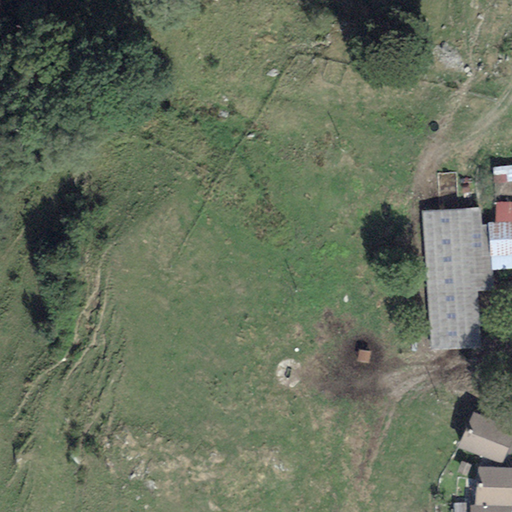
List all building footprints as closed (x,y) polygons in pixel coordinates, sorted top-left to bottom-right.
[(511,184),(511,168),(500,169),(501,185),(511,184)] [(478,206),(419,209),(427,351),(477,348),(473,291),(491,290),(489,270),(511,268),(511,201),(493,203),(494,222),(479,223),(478,206)] [(511,439),(511,428),(472,412),(458,444),(502,463),(511,439)] [(511,467),(476,465),(474,503),(510,505),(511,505),(511,467)] [(474,503),(469,503),(469,511),(510,511),(510,505),(474,503)]
